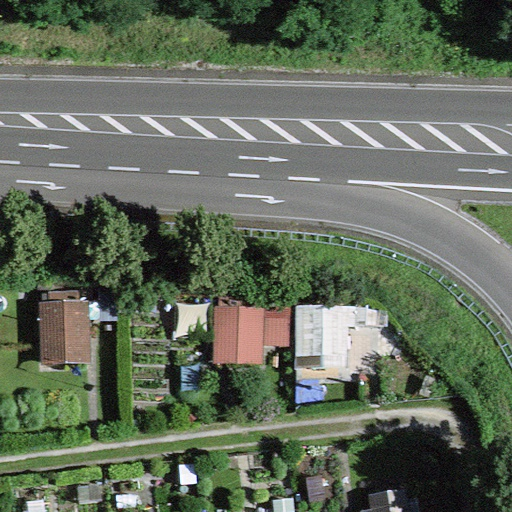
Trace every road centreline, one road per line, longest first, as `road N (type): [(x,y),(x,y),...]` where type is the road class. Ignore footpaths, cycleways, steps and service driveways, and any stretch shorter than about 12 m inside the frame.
road 1 (track): [(484,511),(482,479),(460,426),(409,421),(0,473)]
road 2 (primary): [(0,120),(340,135)]
road 3 (primary): [(340,135),(511,268)]
road 4 (primary): [(340,135),(511,139)]
